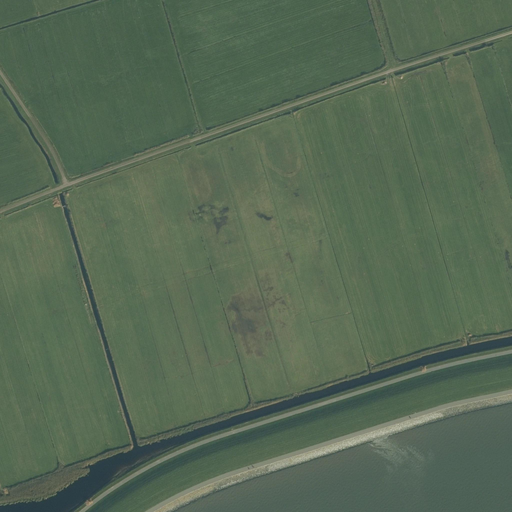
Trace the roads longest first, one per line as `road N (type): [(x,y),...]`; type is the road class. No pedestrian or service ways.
road 1 (unclassified): [(66,185),(511,33)]
road 2 (unclassified): [(86,511),(141,473),(223,437),(511,354)]
road 3 (unclassified): [(158,511),(260,468),(511,395)]
road 4 (unclassified): [(66,185),(0,72)]
